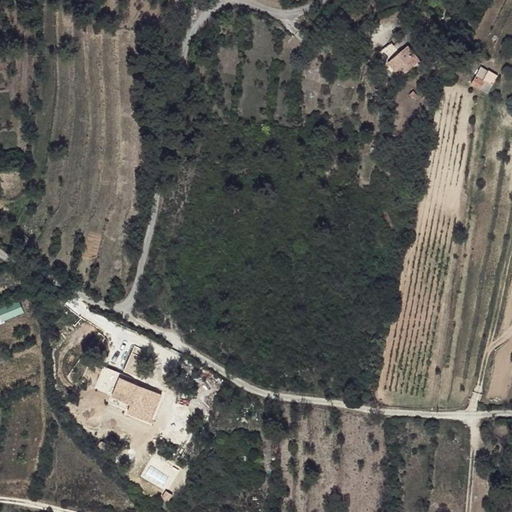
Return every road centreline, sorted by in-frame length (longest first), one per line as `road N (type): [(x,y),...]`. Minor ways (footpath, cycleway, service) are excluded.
road 1 (unclassified): [(475,416),(263,395),(126,318)]
road 2 (unclassified): [(126,318),(184,50),(197,21),(226,0)]
road 3 (unclassified): [(126,318),(0,250)]
